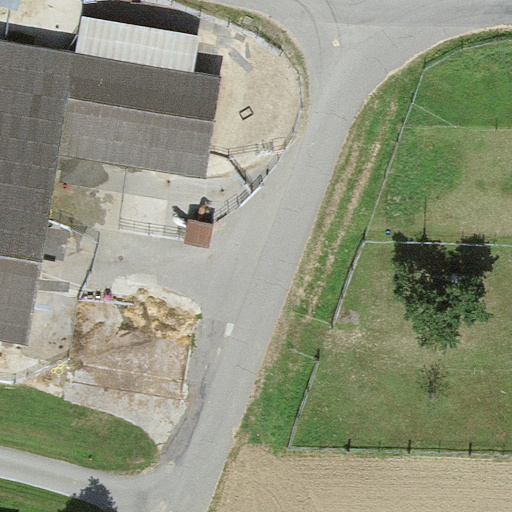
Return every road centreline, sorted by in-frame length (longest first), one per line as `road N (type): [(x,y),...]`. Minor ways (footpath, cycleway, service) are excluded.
road 1 (residential): [(367,16),(179,511)]
road 2 (residential): [(367,16),(511,11)]
